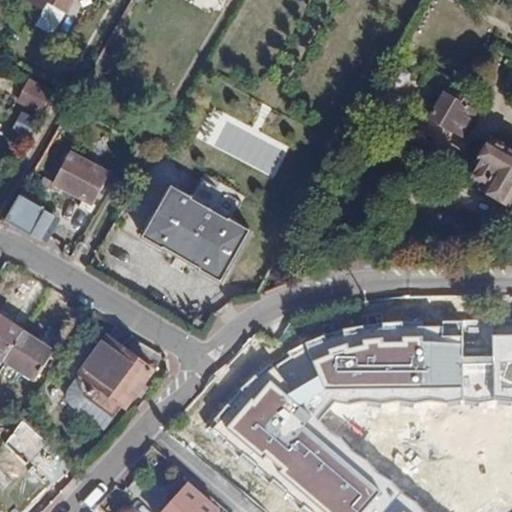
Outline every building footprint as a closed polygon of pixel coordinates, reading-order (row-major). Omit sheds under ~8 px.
[(53,91),(29,79),(17,102),(41,114),(53,91)] [(377,89),(370,101),(392,114),(400,101),(377,89)] [(452,131),(453,129),(463,135),(474,112),(443,93),(429,118),(452,131)] [(226,125),(215,147),(273,176),(284,154),(226,125)] [(478,182),(476,189),(501,201),(511,181),(511,150),(492,140),(472,179),(478,182)] [(50,189),(58,195),(62,188),(83,199),(78,207),(92,214),(96,207),(91,204),(108,173),(69,152),(50,189)] [(200,267),(199,270),(221,282),(250,230),(231,220),(238,206),(198,182),(189,196),(171,185),(141,237),(162,250),(164,247),(200,267)] [(55,216),(19,195),(5,220),(42,241),(55,216)] [(53,248),(67,223),(55,216),(42,241),(53,248)] [(295,253),(282,245),(269,269),(281,275),(295,253)] [(0,361),(1,362),(22,331),(0,316),(0,361)] [(34,383),(53,353),(22,331),(1,362),(34,383)] [(511,410),(511,342),(504,352),(484,333),(403,421),(431,446),(485,387),(511,410)] [(120,347),(106,337),(77,377),(81,396),(113,420),(123,406),(92,384),(120,347)] [(123,406),(149,368),(120,347),(92,384),(123,406)] [(300,402),(316,377),(281,353),(264,378),(300,402)] [(127,408),(153,371),(149,368),(123,406),(127,408)] [(71,408),(105,431),(113,420),(81,396),(77,377),(68,389),(67,403),(71,408)] [(310,392),(287,418),(295,425),(281,441),(306,464),(344,422),(310,392)] [(215,431),(250,456),(274,424),(239,398),(215,431)] [(188,485),(164,511),(215,511),(216,511),(188,485)] [(357,511),(340,501),(332,511),(357,511)]
